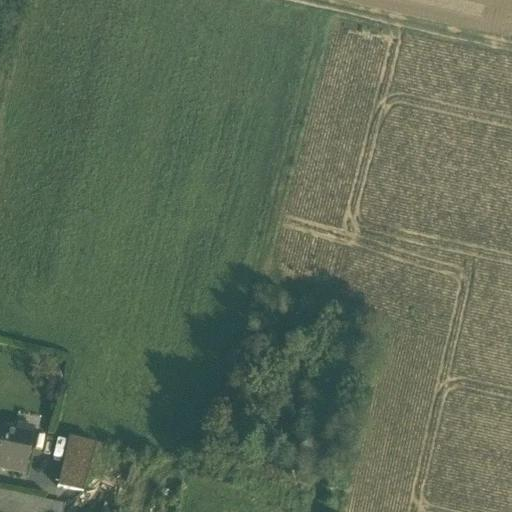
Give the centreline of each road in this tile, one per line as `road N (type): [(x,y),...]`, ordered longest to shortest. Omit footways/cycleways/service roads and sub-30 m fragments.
road 1 (track): [(327,4),(222,398),(175,464),(101,498)]
road 2 (track): [(306,0),(511,45)]
